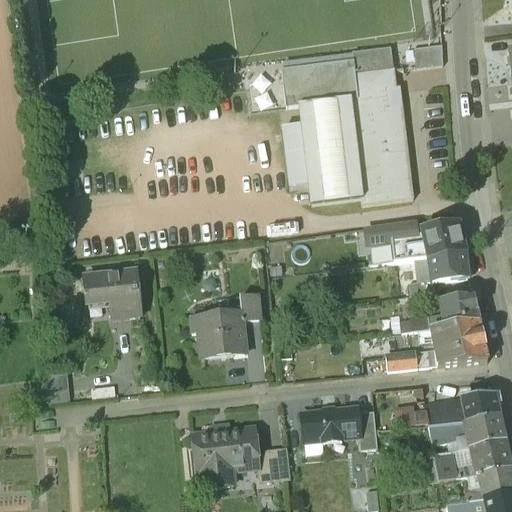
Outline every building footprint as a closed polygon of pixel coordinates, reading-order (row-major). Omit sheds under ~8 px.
[(442,49),(414,53),(416,73),(443,70),(442,49)] [(360,202),(361,209),(413,202),(399,91),(388,92),(386,76),(403,74),(403,73),(393,74),(392,60),(280,73),(285,111),(299,110),(301,128),(300,128),(282,131),(290,191),(308,189),(310,208),(360,202)] [(457,229),(423,235),(423,237),(415,238),(413,226),(365,232),(367,247),(391,244),(393,266),(408,264),(463,258),(457,229)] [(463,258),(408,264),(411,279),(426,277),(427,276),(427,274),(431,273),(435,290),(469,284),(463,258)] [(408,264),(393,266),(396,280),(411,279),(408,264)] [(134,276),(83,281),(86,309),(110,307),(111,321),(138,318),(134,276)] [(229,299),(196,300),(197,313),(230,312),(229,299)] [(256,299),(238,301),(239,314),(241,327),(242,327),(259,326),(256,299)] [(406,301),(392,302),(394,314),(408,313),(406,301)] [(473,301),(439,305),(443,323),(445,331),(478,327),(473,301)] [(226,322),(195,326),(199,365),(245,360),(242,327),(241,327),(239,314),(225,315),(226,322)] [(435,321),(409,325),(410,336),(433,333),(445,331),(443,323),(435,321)] [(445,331),(433,333),(437,371),(487,365),(478,327),(445,331)] [(426,357),(385,361),(386,376),(427,372),(426,357)] [(66,381),(40,382),(41,398),(67,396),(66,381)] [(494,398),(459,401),(463,418),(442,420),(443,428),(465,426),(499,420),(494,398)] [(439,406),(423,409),(427,430),(443,428),(442,420),(439,406)] [(356,414),(301,419),(303,447),(321,445),(322,449),(341,447),(340,443),(358,442),(359,442),(357,420),(356,414)] [(373,418),(357,420),(359,442),(358,442),(359,456),(376,454),(373,418)] [(499,420),(465,426),(443,428),(427,430),(431,449),(456,444),(458,454),(470,451),(504,445),(499,420)] [(226,438),(212,439),(212,438),(192,440),(196,479),(200,479),(201,486),(232,483),(232,475),(257,473),(255,457),(253,434),(226,437),(226,438)] [(504,445),(470,451),(473,468),(469,467),(452,471),(454,483),(478,478),(510,472),(504,445)] [(286,453),(255,457),(257,473),(258,487),(289,484),(286,453)] [(450,460),(433,463),(437,486),(454,483),(452,471),(450,460)] [(511,482),(510,472),(478,478),(481,494),(483,505),(511,499),(511,482)] [(481,494),(468,497),(468,492),(463,493),(465,507),(483,505),(481,494)] [(511,511),(511,499),(483,505),(465,507),(446,509),(446,511),(511,511)]
